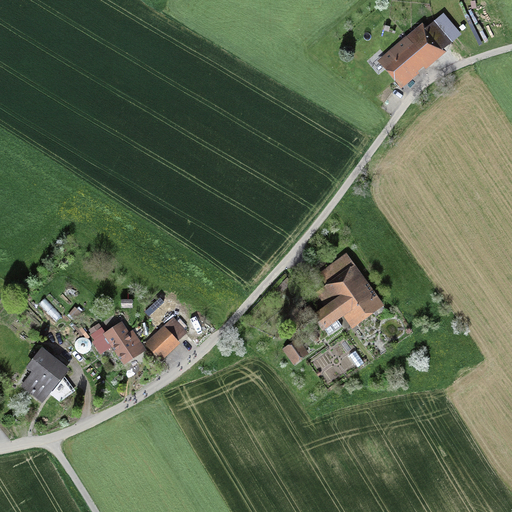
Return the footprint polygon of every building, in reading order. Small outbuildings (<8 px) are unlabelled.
[(443,59),(440,56),(452,43),(436,26),(427,34),(423,30),(405,46),(408,48),(399,56),(393,49),(372,69),(379,77),(385,72),(402,91),(425,70),(429,74),(443,59)] [(445,52),(450,59),(461,51),(455,44),(445,52)] [(311,319),(324,337),(344,322),(352,333),(384,310),(347,260),(312,285),(328,307),(311,319)] [(146,346),(161,361),(179,344),(177,342),(186,334),(173,319),(146,346)] [(122,368),(145,353),(134,336),(130,339),(122,326),(103,338),(122,368)] [(293,369),(309,359),(298,343),(282,353),(293,369)] [(41,406),(68,373),(42,352),(27,370),(33,374),(20,389),(41,406)]
